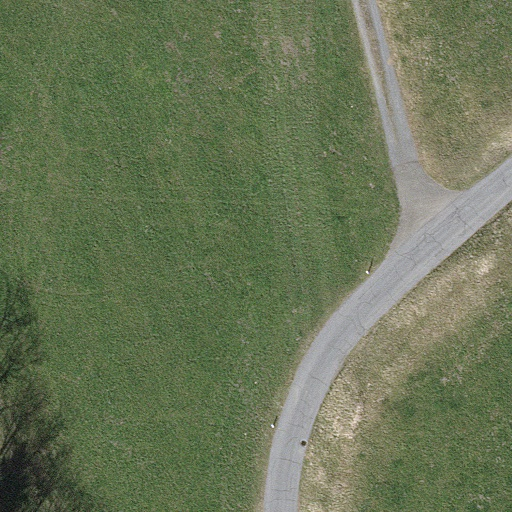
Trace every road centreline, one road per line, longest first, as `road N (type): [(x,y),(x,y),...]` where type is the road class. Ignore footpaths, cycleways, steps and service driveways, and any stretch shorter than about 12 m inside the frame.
road 1 (unclassified): [(279,511),(296,423),(330,350),(377,296),(511,176)]
road 2 (track): [(363,0),(407,167),(442,238)]
